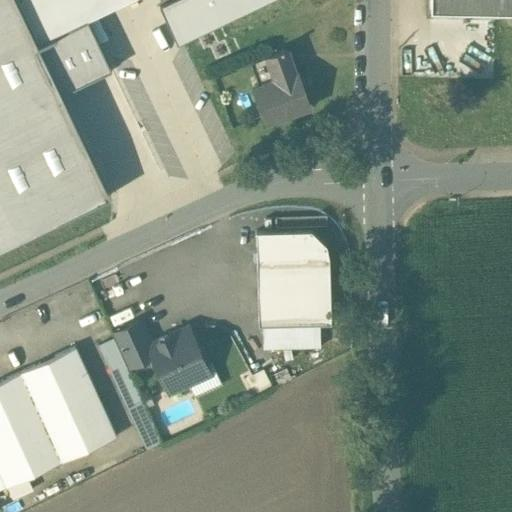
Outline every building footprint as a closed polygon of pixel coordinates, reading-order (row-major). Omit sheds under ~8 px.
[(37,42),(16,0),(0,0),(0,246),(109,195),(61,92),(37,42)] [(16,0),(37,42),(86,18),(124,0),(16,0)] [(174,0),(161,6),(178,42),(265,0),(174,0)] [(511,0),(431,0),(431,8),(511,9),(511,0)] [(110,69),(86,18),(37,42),(61,92),(110,69)] [(276,79),(252,88),(265,122),(310,105),(297,72),(294,73),(285,50),(268,57),(276,79)] [(310,228),(255,230),(256,248),(254,248),(252,250),(253,256),(255,258),(256,258),(258,323),(319,321),(330,320),(328,257),(325,243),(310,228)] [(138,321),(113,333),(128,365),(153,354),(149,345),(138,321)] [(319,321),(263,322),(264,347),(320,345),(319,321)] [(187,327),(170,335),(168,333),(166,332),(158,336),(158,338),(158,340),(149,345),(153,354),(169,389),(208,371),(187,327)] [(113,337),(99,343),(146,447),(160,441),(113,337)] [(75,345),(0,379),(0,472),(6,485),(116,434),(75,345)]
